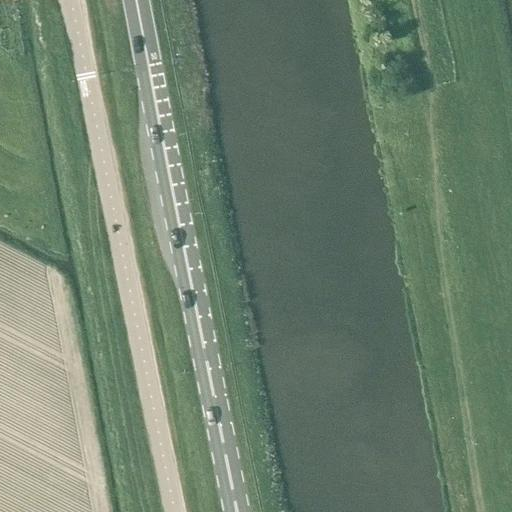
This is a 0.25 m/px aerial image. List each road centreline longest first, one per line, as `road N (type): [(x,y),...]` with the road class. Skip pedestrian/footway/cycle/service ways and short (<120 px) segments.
road 1 (unclassified): [(173,511),(70,0)]
road 2 (primary): [(236,511),(135,0)]
